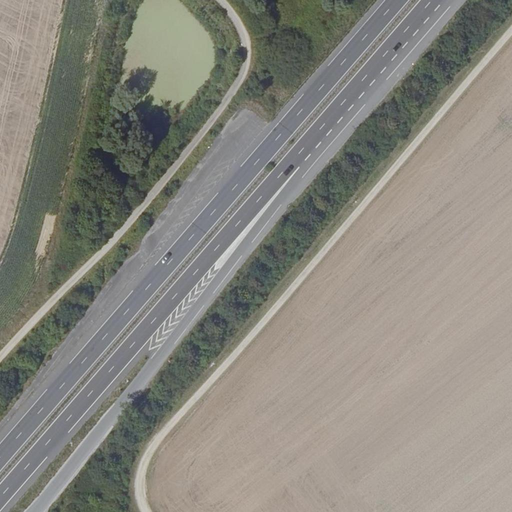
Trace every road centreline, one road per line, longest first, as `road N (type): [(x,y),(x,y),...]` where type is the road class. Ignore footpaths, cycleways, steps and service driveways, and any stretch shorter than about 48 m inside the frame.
road 1 (track): [(148,511),(142,481),(151,451),(511,32)]
road 2 (trunk): [(399,0),(0,462)]
road 3 (track): [(0,360),(241,85),(242,30),(221,0)]
road 4 (trunk): [(0,501),(298,159)]
road 5 (trunk): [(41,511),(207,301),(298,159)]
road 6 (trunk): [(298,159),(437,0)]
